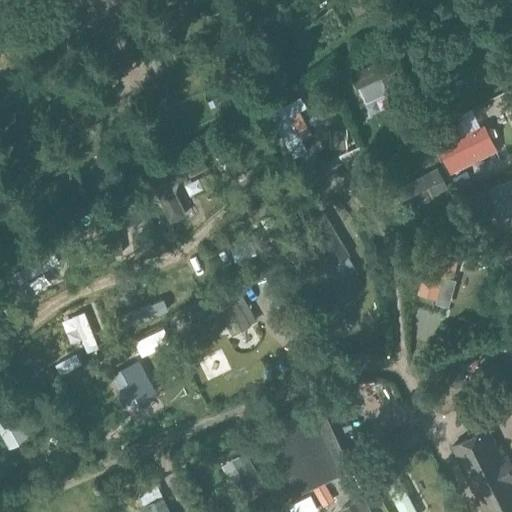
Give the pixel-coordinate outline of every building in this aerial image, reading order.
[(261,29),(269,25),(260,6),(251,10),(261,29)] [(381,77),(387,91),(402,84),(389,56),(351,74),(358,87),(381,77)] [(293,158),(306,151),(282,106),(268,112),(293,158)] [(170,129),(157,138),(170,157),(204,134),(197,123),(176,137),(170,129)] [(494,154),(493,153),(490,146),(495,144),(485,124),(448,142),(462,169),(494,154)] [(221,147),(211,154),(234,184),(244,177),(221,147)] [(471,167),(475,175),(492,168),(488,160),(471,167)] [(180,166),(149,182),(170,222),(185,214),(170,185),(185,178),(180,166)] [(438,168),(395,190),(401,202),(429,187),(433,195),(448,187),(438,168)] [(503,219),(511,214),(511,182),(491,192),(503,219)] [(271,215),(260,221),(276,251),(287,245),(271,215)] [(119,236),(109,238),(106,216),(94,217),(100,263),(112,261),(111,255),(121,254),(119,236)] [(331,265),(349,254),(327,218),(309,228),(331,265)] [(437,299),(449,258),(428,253),(417,294),(437,299)] [(231,335),(249,325),(230,293),(212,303),(231,335)] [(83,312),(73,317),(86,352),(97,348),(83,312)] [(509,367),(511,365),(511,326),(493,335),(509,367)] [(127,407),(145,396),(128,364),(109,373),(127,407)] [(265,423),(295,491),(347,467),(316,400),(265,423)] [(0,433),(8,447),(26,437),(8,405),(0,409),(0,433)] [(452,446),(484,511),(511,511),(511,463),(508,455),(502,458),(488,428),(452,446)] [(241,502),(265,489),(245,452),(232,459),(242,478),(231,484),(241,502)] [(416,511),(401,478),(388,484),(400,511),(416,511)] [(145,511),(169,511),(162,496),(142,505),(145,511)] [(369,511),(361,498),(341,509),(342,511),(369,511)] [(74,511),(70,503),(50,511),(74,511)]
